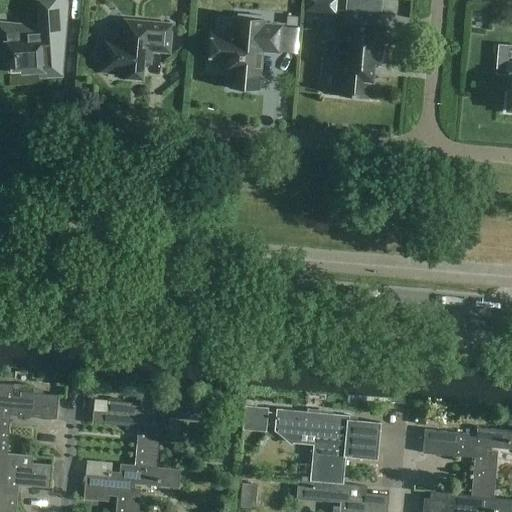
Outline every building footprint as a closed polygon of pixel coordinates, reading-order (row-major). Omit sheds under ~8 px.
[(40,28),(0,24),(0,44),(10,46),(12,73),(43,71),(42,73),(59,74),(61,52),(63,52),(67,3),(43,1),(40,28)] [(237,38),(214,36),(211,61),(227,63),(226,71),(232,71),(230,89),(244,90),(245,88),(258,89),(262,51),(280,53),(282,27),(264,25),(264,22),(238,20),(237,38)] [(122,74),(121,78),(143,79),(145,63),(151,63),(152,51),(170,53),(172,25),(126,21),(124,41),(104,39),(101,72),(122,74)] [(342,43),(340,62),(344,63),(341,96),(368,98),(370,81),(373,82),(374,65),(381,66),(382,48),(384,48),(386,29),(347,25),(346,43),(342,43)] [(0,452),(8,453),(12,410),(20,411),(19,417),(58,420),(60,395),(22,392),(21,397),(13,396),(15,384),(0,383),(0,452)] [(140,423),(136,465),(159,467),(163,423),(163,420),(157,420),(157,416),(199,420),(199,421),(201,421),(202,402),(142,396),(141,406),(134,405),(134,403),(96,399),(93,423),(132,427),(132,423),(140,423)] [(268,428),(269,408),(246,406),(244,426),(268,428)] [(313,482),(344,484),(347,457),(379,460),(382,423),(350,420),(351,416),(277,409),(275,431),(277,432),(277,431),(292,444),(301,433),(317,434),(313,482)] [(423,454),(443,456),(468,458),(468,454),(475,454),(472,496),(494,498),(498,462),(499,452),(493,451),(493,448),(511,449),(511,430),(478,427),(477,437),(470,436),(470,434),(425,430),(423,454)] [(0,511),(18,511),(21,482),(28,483),(28,487),(51,489),(54,465),(32,463),(33,456),(8,453),(0,452),(0,471),(5,472),(5,475),(0,474),(0,511)] [(117,511),(140,511),(142,494),(143,488),(136,487),(136,484),(179,488),(179,489),(180,489),(182,469),(159,467),(136,465),(136,466),(122,464),(121,473),(113,472),(113,471),(110,470),(109,477),(87,475),(85,500),(110,502),(111,492),(119,493),(117,511)] [(388,511),(390,496),(368,494),(368,486),(344,484),(313,482),(299,480),(297,499),(341,503),(340,506),(334,506),(333,511),(388,511)] [(511,511),(511,499),(494,498),(472,496),(431,492),(431,499),(425,499),(423,511),(511,511)]
